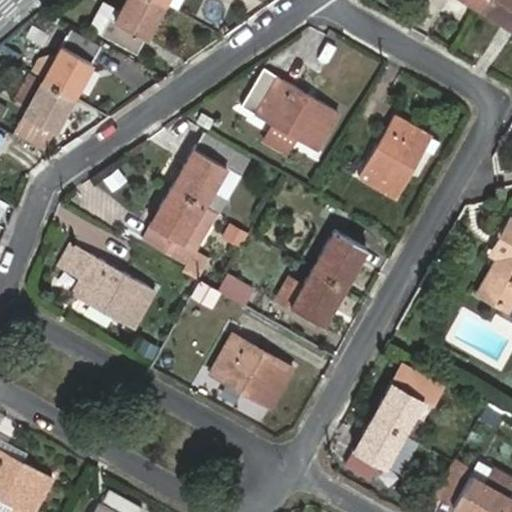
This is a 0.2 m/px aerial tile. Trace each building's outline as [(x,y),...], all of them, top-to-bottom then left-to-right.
[(165,2),(161,0),(127,0),(115,21),(111,19),(104,33),(137,51),(165,2)] [(511,0),(481,0),(478,6),(511,27),(511,0)] [(72,30),(45,79),(73,94),(101,45),(72,30)] [(319,148),(339,112),(266,68),(245,104),(319,148)] [(73,94),(45,79),(16,131),(45,146),(73,94)] [(396,193),(430,134),(397,115),(362,174),(396,193)] [(205,131),(172,186),(217,212),(227,196),(216,189),(229,167),(241,173),(250,158),(205,131)] [(439,140),(430,134),(423,147),(432,152),(439,140)] [(111,190),(128,181),(120,168),(104,177),(111,190)] [(217,212),(172,186),(143,236),(187,262),(217,212)] [(500,263),(496,261),(475,299),(505,314),(511,303),(511,225),(505,222),(495,240),(508,248),(500,263)] [(229,223),(224,238),(242,245),(247,230),(229,223)] [(335,229),(314,267),(346,285),(368,248),(335,229)] [(486,255),(496,261),(500,263),(508,248),(495,240),(486,255)] [(75,242),(62,264),(83,277),(97,255),(75,242)] [(134,325),(155,289),(97,255),(83,277),(74,292),(134,325)] [(346,285),(314,267),(292,304),(325,322),(346,285)] [(252,287),(227,273),(218,288),(244,303),(252,287)] [(271,405),(293,366),(234,333),(212,371),(271,405)] [(403,360),(375,411),(407,429),(425,399),(439,408),(450,388),(403,360)] [(495,424),(503,409),(489,402),(481,416),(495,424)] [(407,429),(375,411),(355,446),(380,461),(386,465),(388,460),(407,429)] [(422,439),(407,429),(388,460),(405,469),(422,439)] [(380,461),(355,446),(347,460),(372,475),(380,461)] [(0,493),(32,511),(52,475),(0,447),(0,493)] [(466,511),(498,511),(509,493),(459,462),(440,495),(460,509),(466,511)] [(139,511),(142,506),(110,489),(103,502),(99,500),(92,511),(139,511)] [(511,511),(511,494),(509,493),(498,511),(511,511)]
